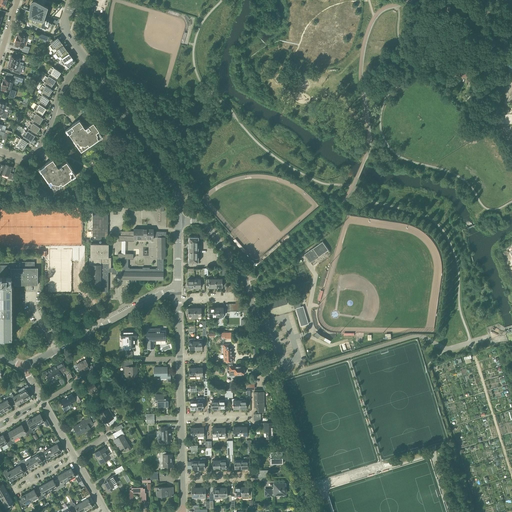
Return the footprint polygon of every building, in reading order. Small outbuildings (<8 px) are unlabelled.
[(26,10),(23,19),(32,23),(33,21),(35,21),(34,25),(38,27),(40,24),(42,25),(41,28),(44,30),(46,30),(47,30),(48,29),(48,28),(49,27),(51,24),(48,22),(49,21),(46,20),(46,21),(44,20),(44,17),(47,8),(35,1),(34,1),(33,1),(33,2),(32,2),(31,2),(31,3),(31,4),(30,4),(30,7),(30,9),(28,8),(28,10),(26,10)] [(465,40),(465,39),(468,37),(463,30),(460,32),(460,31),(458,32),(459,32),(456,34),(460,42),(464,40),(465,40)] [(17,36),(16,39),(25,42),(27,43),(28,39),(31,39),(32,37),(19,33),(18,36),(17,36)] [(56,51),(63,46),(58,38),(50,43),(51,44),(49,46),(53,50),(55,49),(56,51)] [(24,45),(25,42),(16,39),(15,43),(16,43),(15,46),(29,50),(30,47),(24,45)] [(446,48),(454,43),(451,39),(443,44),(442,43),(440,44),(443,49),(444,52),(448,50),(446,48)] [(69,54),(63,46),(56,51),(57,52),(55,53),(58,58),(60,56),(62,59),(69,54)] [(69,54),(62,59),(62,60),(61,61),(64,66),(66,64),(68,68),(71,64),(75,62),(69,54)] [(10,59),(10,61),(23,65),(23,63),(21,62),(20,62),(18,62),(20,58),(18,57),(18,56),(16,56),(15,56),(12,55),(11,56),(10,58),(10,59)] [(8,64),(7,67),(8,67),(8,68),(11,69),(11,70),(11,71),(20,74),(22,68),(23,68),(24,66),(23,65),(10,61),(9,64),(8,64)] [(457,71),(458,72),(457,76),(463,77),(463,74),(470,76),(471,70),(469,69),(469,68),(465,67),(464,68),(459,67),(459,69),(458,68),(457,71)] [(56,80),(61,72),(53,68),(53,69),(50,68),(48,72),(50,74),(48,76),(56,80)] [(3,80),(2,83),(11,86),(12,82),(17,84),(18,81),(22,82),(23,79),(14,76),(13,80),(5,77),(4,80),(3,80)] [(50,88),(56,80),(48,76),(47,77),(45,76),(42,80),(44,82),(43,84),(45,85),(50,88)] [(503,80),(497,84),(504,94),(510,90),(503,80)] [(2,83),(1,87),(2,87),(1,90),(9,92),(8,96),(12,97),(14,91),(10,89),(11,86),(2,83)] [(53,90),(50,88),(45,85),(44,86),(42,85),(39,90),(41,91),(40,93),(42,95),(47,98),(53,90)] [(39,104),(44,107),(49,99),(47,98),(42,95),(41,96),(39,95),(36,99),(38,100),(37,103),(39,104)] [(36,113),(41,117),(46,109),(44,107),(39,104),(38,105),(36,104),(33,109),(35,110),(34,112),(36,114),(36,113)] [(0,114),(0,115),(1,114),(2,114),(1,116),(6,118),(8,112),(11,113),(12,110),(9,110),(6,109),(0,106),(0,114)] [(43,118),(41,117),(36,113),(36,114),(35,115),(33,113),(30,118),(32,119),(31,122),(33,123),(38,126),(43,118)] [(66,129),(74,139),(73,140),(81,151),(92,143),(102,135),(98,130),(99,130),(93,122),(88,125),(87,124),(84,123),(83,124),(79,119),(71,125),(72,125),(66,129)] [(28,131),(35,136),(40,128),(38,126),(33,123),(32,124),(30,123),(27,127),(29,129),(28,131)] [(30,144),(35,136),(28,131),(27,132),(25,131),(22,135),(24,137),(22,139),(28,142),(30,144)] [(20,138),(19,139),(17,138),(14,142),(17,144),(14,147),(18,149),(19,148),(22,150),(28,142),(22,139),(20,138)] [(65,182),(65,181),(75,174),(72,169),(66,161),(62,164),(61,163),(57,162),(56,163),(53,158),(45,164),(40,168),(47,178),(46,179),(54,190),(65,182)] [(2,174),(3,174),(8,176),(8,178),(14,180),(15,177),(12,175),(13,174),(10,173),(12,167),(5,164),(5,166),(2,174)] [(108,237),(108,210),(93,209),(92,237),(95,237),(95,240),(102,240),(102,237),(108,237)] [(89,265),(90,265),(90,285),(99,285),(99,286),(100,286),(100,292),(108,292),(108,272),(112,272),(112,274),(117,274),(117,272),(121,272),(121,279),(128,279),(128,283),(129,283),(129,279),(135,280),(135,283),(136,283),(136,280),(149,280),(149,283),(149,280),(155,280),(155,283),(156,283),(156,280),(163,280),(163,258),(165,258),(165,237),(166,237),(166,232),(154,231),(154,229),(133,229),(133,231),(121,231),(120,236),(118,236),(118,241),(133,241),(133,239),(153,239),(153,237),(157,237),(157,258),(157,268),(156,268),(156,269),(150,269),(150,267),(142,267),(142,269),(129,269),(129,267),(128,267),(128,259),(133,259),(133,254),(118,254),(118,259),(122,259),(121,269),(111,268),(111,258),(108,258),(108,256),(108,246),(108,244),(106,244),(92,244),(90,244),(90,246),(90,256),(90,258),(89,258),(89,260),(89,263),(89,265)] [(198,262),(198,237),(189,237),(188,262),(198,262)] [(322,242),(313,248),(304,254),(310,263),(313,260),(313,261),(319,257),(318,257),(328,250),(322,242)] [(0,338),(0,340),(5,340),(5,338),(12,338),(11,292),(11,281),(14,281),(14,285),(24,285),(37,285),(38,285),(38,268),(32,268),(32,266),(34,266),(34,262),(0,261),(0,338)] [(209,288),(216,288),(215,279),(207,279),(207,283),(208,283),(209,288)] [(272,308),(287,304),(285,296),(267,301),(269,309),(272,308)] [(292,302),(294,309),(296,309),(301,326),(308,324),(303,306),(301,307),(300,304),(302,304),(300,296),(291,299),(292,302)] [(189,308),(186,308),(186,314),(188,314),(188,317),(192,317),(192,319),(195,319),(194,308),(189,308)] [(197,319),(197,317),(201,317),(201,313),(203,313),(203,308),(200,308),(194,308),(195,319),(197,319)] [(146,329),(146,341),(147,341),(148,349),(153,349),(153,341),(166,341),(165,331),(160,331),(160,328),(156,328),(156,329),(146,329)] [(121,331),(121,338),(129,338),(129,346),(135,346),(135,340),(135,337),(136,337),(136,338),(136,331),(121,331)] [(230,344),(223,344),(222,344),(223,348),(223,349),(223,354),(224,354),(224,361),(227,361),(227,363),(232,363),(232,349),(229,349),(229,348),(230,347),(230,344)] [(95,367),(93,368),(92,365),(88,367),(87,364),(88,364),(85,359),(76,364),(79,369),(80,368),(85,377),(92,373),(95,371),(97,370),(95,367)] [(59,370),(60,369),(62,372),(67,369),(62,360),(58,362),(55,364),(56,366),(45,372),(49,380),(61,374),(59,370)] [(131,360),(133,360),(123,360),(123,366),(125,366),(125,377),(138,377),(137,377),(137,366),(133,366),(131,366),(131,360)] [(227,370),(229,370),(229,371),(234,371),(235,376),(238,376),(238,374),(243,374),(243,373),(244,373),(244,370),(243,370),(243,366),(235,366),(233,366),(233,364),(227,364),(227,366),(227,370)] [(167,367),(154,367),(154,378),(167,378),(167,381),(170,381),(170,374),(167,374),(167,367)] [(196,368),(196,376),(200,376),(200,379),(204,379),(204,374),(203,374),(202,367),(196,368)] [(100,394),(92,380),(85,384),(93,398),(100,394)] [(18,390),(20,393),(24,401),(30,397),(29,395),(32,393),(27,385),(18,390)] [(17,405),(24,401),(20,393),(14,396),(12,394),(11,392),(8,394),(8,396),(13,404),(16,402),(17,405)] [(265,407),(264,407),(264,392),(253,392),(254,407),(257,407),(257,412),(265,412),(265,407)] [(60,401),(63,408),(62,408),(64,412),(70,408),(68,405),(76,401),(77,403),(81,401),(77,395),(74,397),(72,394),(60,401)] [(153,403),(157,403),(157,408),(168,408),(168,400),(168,398),(164,398),(164,394),(155,394),(155,396),(153,396),(153,399),(153,403)] [(6,400),(1,403),(5,411),(12,407),(11,405),(13,404),(8,396),(5,398),(6,400)] [(190,410),(197,410),(196,399),(194,399),(194,401),(190,401),(186,401),(186,405),(190,405),(190,410)] [(233,409),(240,409),(240,400),(236,400),(236,399),(232,399),(232,404),(233,404),(233,409)] [(105,423),(114,418),(108,408),(99,414),(105,423)] [(43,422),(45,425),(49,423),(44,414),(41,416),(40,414),(34,417),(38,425),(43,422)] [(26,425),(30,433),(34,431),(32,429),(38,425),(34,417),(27,421),(28,424),(26,425)] [(73,427),(78,435),(78,436),(83,433),(84,433),(87,431),(90,429),(89,426),(93,424),(89,417),(80,422),(81,423),(73,427)] [(264,423),(264,432),(264,433),(266,433),(266,438),(273,438),(272,428),(275,428),(275,423),(264,423)] [(27,435),(30,433),(26,425),(23,427),(22,425),(15,428),(20,436),(25,433),(27,435)] [(168,427),(160,427),(160,431),(161,440),(164,440),(164,444),(163,444),(168,444),(168,443),(172,443),(172,442),(172,441),(172,438),(171,434),(171,432),(171,430),(172,430),(168,430),(168,427)] [(204,427),(197,427),(197,436),(204,436),(205,436),(205,432),(204,432),(204,427)] [(7,436),(12,444),(15,442),(14,440),(20,436),(15,428),(8,432),(9,434),(7,436)] [(131,449),(123,435),(124,434),(121,429),(120,429),(116,432),(113,434),(115,439),(114,440),(116,443),(117,443),(121,450),(124,448),(126,451),(131,449)] [(8,446),(12,444),(7,436),(4,437),(3,435),(0,436),(0,444),(1,446),(6,443),(8,446)] [(56,444),(51,448),(55,455),(62,452),(60,449),(63,448),(58,439),(55,441),(56,444)] [(116,460),(114,458),(117,456),(114,450),(111,446),(108,447),(111,452),(112,453),(109,455),(104,448),(94,453),(100,464),(104,462),(105,463),(112,459),(113,461),(116,460)] [(55,455),(51,448),(45,451),(43,448),(40,450),(44,458),(47,457),(48,459),(55,455)] [(42,460),(44,458),(40,450),(36,452),(37,453),(31,456),(36,465),(43,462),(42,460)] [(270,453),(270,458),(269,458),(269,460),(270,460),(270,464),(283,464),(282,453),(282,451),(271,452),(271,453),(270,453)] [(172,454),(166,454),(166,452),(160,452),(160,469),(164,469),(164,467),(172,466),(172,454)] [(25,459),(21,460),(26,469),(28,467),(29,469),(36,465),(31,456),(25,459)] [(244,460),(241,460),(241,469),(248,468),(248,466),(250,466),(250,457),(244,457),(244,460)] [(23,470),(26,469),(21,460),(17,463),(19,465),(13,469),(18,476),(24,473),(23,470)] [(191,470),(198,470),(198,461),(191,461),(191,462),(187,462),(187,468),(191,468),(191,470)] [(114,470),(116,474),(124,470),(122,465),(114,470)] [(71,468),(64,472),(69,480),(75,477),(76,479),(77,482),(81,480),(80,477),(75,469),(72,471),(71,468)] [(11,480),(18,476),(13,469),(8,472),(6,469),(2,471),(7,480),(10,478),(11,480)] [(69,480),(64,472),(58,476),(59,478),(56,480),(61,488),(65,486),(63,483),(69,480)] [(112,489),(113,489),(117,487),(118,486),(116,483),(118,482),(114,475),(106,479),(108,482),(103,484),(107,492),(112,489)] [(53,479),(46,483),(50,491),(56,487),(58,490),(61,488),(56,480),(54,481),(53,479)] [(0,496),(0,497),(8,493),(3,484),(1,485),(0,483),(0,496)] [(50,491),(46,483),(39,487),(41,489),(38,490),(43,498),(46,496),(45,494),(50,491)] [(271,494),(285,494),(285,483),(274,483),(274,490),(265,490),(265,496),(271,496),(271,494)] [(143,487),(131,488),(131,490),(129,490),(129,493),(128,493),(129,503),(130,503),(130,505),(133,501),(133,493),(140,493),(140,501),(137,501),(137,503),(142,503),(142,501),(146,501),(146,493),(145,493),(145,488),(143,488),(143,487)] [(173,496),(173,487),(156,487),(157,496),(173,496)] [(34,489),(27,493),(31,501),(37,498),(39,500),(43,498),(38,490),(35,492),(34,489)] [(14,502),(8,493),(0,497),(6,507),(5,507),(7,511),(13,507),(12,504),(14,502)] [(31,501),(27,493),(20,497),(22,499),(19,501),(24,509),(27,507),(26,504),(31,501)] [(87,499),(81,502),(86,510),(92,506),(91,504),(94,502),(89,494),(86,496),(87,499)] [(74,503),(73,503),(72,500),(69,502),(71,505),(70,505),(74,511),(76,511),(78,511),(82,511),(86,510),(81,502),(76,506),(74,503)]
